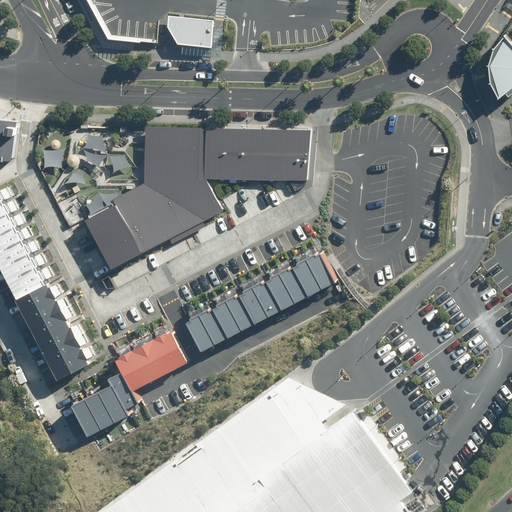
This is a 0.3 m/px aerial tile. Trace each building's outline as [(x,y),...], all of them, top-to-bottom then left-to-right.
[(119,0),(97,0),(113,29),(158,34),(159,17),(126,13),(119,0)] [(215,18),(172,12),(171,21),(180,39),(212,44),(215,18)] [(511,36),(482,65),(494,94),(511,81),(511,36)] [(20,117),(0,113),(0,153),(14,156),(20,117)] [(118,202),(90,214),(116,263),(227,207),(210,173),(311,177),(312,127),(148,125),(149,178),(114,196),(118,202)] [(5,185),(0,187),(0,255),(62,374),(94,358),(5,185)] [(190,315),(206,346),(341,277),(325,246),(190,315)] [(191,357),(174,325),(120,354),(137,385),(191,357)] [(116,378),(75,399),(91,429),(132,408),(116,378)] [(410,511),(401,499),(413,490),(355,409),(325,430),(313,414),(296,426),(274,394),(278,390),(277,389),(270,393),(271,394),(108,511),(410,511)] [(76,446),(65,427),(50,436),(61,455),(76,446)]
